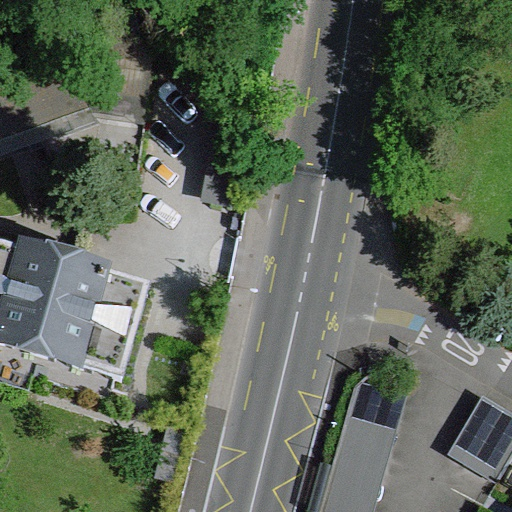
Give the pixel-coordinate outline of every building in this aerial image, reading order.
[(0,347),(24,259),(0,252),(0,347)] [(0,349),(118,383),(123,385),(148,296),(24,259),(0,347),(0,349)] [(118,383),(0,349),(0,369),(112,403),(118,383)] [(371,511),(402,399),(356,385),(320,511),(371,511)] [(511,453),(511,415),(483,398),(449,455),(495,483),(511,453)]
